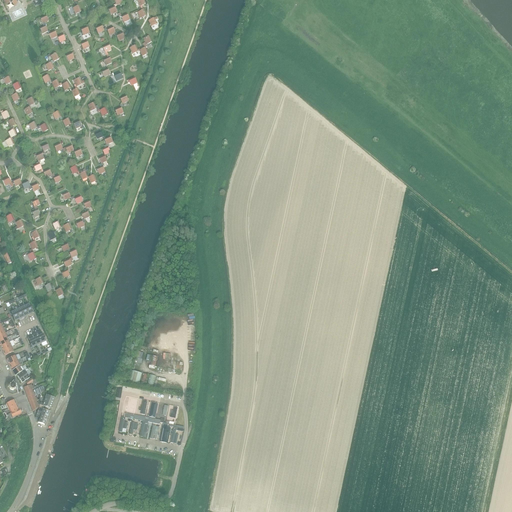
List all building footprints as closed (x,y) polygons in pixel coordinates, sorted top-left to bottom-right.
[(77,6),(72,9),(75,14),(81,12),(78,6),(77,6)] [(117,12),(114,7),(108,9),(111,15),(117,12)] [(141,11),(137,13),(140,19),(146,16),(143,10),(141,11)] [(121,17),(124,23),(130,20),(127,14),(121,17)] [(46,16),(40,18),(43,24),(45,23),(48,21),(46,16)] [(149,25),(149,26),(150,25),(151,27),(157,24),(155,20),(157,19),(156,17),(148,21),(150,24),(149,25)] [(101,25),(95,28),(98,34),(104,31),(103,29),(101,25)] [(44,26),(39,28),(42,34),(48,31),(45,26),(44,26)] [(81,30),(82,33),(81,34),(82,36),(89,33),(86,27),(81,30)] [(112,27),(107,30),(109,35),(115,33),(112,27)] [(49,33),(51,39),(57,37),(54,31),(50,33),(49,33)] [(116,35),(119,41),(125,39),(122,33),(118,35),(117,35),(116,35)] [(57,37),(60,43),(65,40),(63,34),(57,37)] [(149,36),(143,39),(146,45),(152,42),(149,36)] [(82,47),(81,48),(82,50),(89,47),(86,41),(80,44),(82,47)] [(108,45),(103,47),(105,53),(107,53),(111,51),(108,45)] [(135,46),(129,48),(131,52),(130,52),(131,53),(132,55),(138,52),(138,51),(137,50),(135,46)] [(140,50),(139,51),(142,56),(148,54),(145,48),(140,50)] [(66,56),(68,61),(74,59),(72,55),(74,54),(73,52),(66,56)] [(56,53),(51,56),(53,60),(53,62),(59,59),(56,53)] [(107,58),(103,60),(106,66),(111,63),(109,57),(107,58)] [(51,63),(46,65),(48,71),(52,70),(54,69),(52,64),(51,63)] [(107,69),(101,72),(104,78),(110,75),(107,69)] [(120,73),(114,76),(116,81),(122,79),(120,73)] [(42,78),(45,84),(49,82),(51,81),(48,75),(42,78)] [(2,78),(6,85),(12,82),(9,77),(5,78),(4,77),(2,78)] [(127,80),(128,83),(130,82),(131,86),(137,83),(134,77),(127,80)] [(79,78),(74,81),(75,84),(76,86),(76,87),(82,84),(79,78)] [(62,85),(64,91),(70,88),(67,82),(62,85),(61,83),(59,84),(57,80),(52,83),(51,83),(54,89),(62,85)] [(13,85),(15,91),(21,88),(18,82),(13,85)] [(76,89),(72,91),(74,97),(80,94),(77,89),(76,89)] [(20,99),(15,91),(13,92),(15,95),(11,96),(14,102),(20,99)] [(126,96),(120,98),(122,104),(128,101),(126,96)] [(32,98),(27,101),(29,106),(35,103),(34,102),(32,98)] [(93,103),(88,106),(90,111),(96,109),(96,108),(93,103)] [(33,113),(29,106),(27,107),(28,108),(24,110),(27,116),(33,113)] [(120,107),(115,110),(117,116),(123,113),(121,108),(120,107)] [(100,110),(99,111),(102,116),(108,114),(105,108),(100,110)] [(1,114),(4,120),(9,117),(7,111),(3,113),(1,114)] [(53,114),(55,120),(59,118),(60,120),(62,119),(59,111),(53,114)] [(67,119),(63,121),(66,127),(71,124),(68,117),(66,118),(67,119)] [(8,122),(10,128),(16,125),(13,119),(8,122)] [(73,123),(76,129),(81,126),(79,121),(73,123)] [(35,122),(29,125),(31,131),(37,128),(37,127),(35,122)] [(46,124),(40,127),(41,128),(43,133),(48,130),(46,124)] [(8,133),(11,138),(17,135),(13,128),(11,129),(12,131),(8,133)] [(97,140),(103,137),(100,131),(94,134),(97,140)] [(104,136),(103,137),(107,145),(112,142),(109,137),(105,139),(104,136)] [(5,141),(8,147),(14,144),(11,139),(5,141)] [(71,145),(62,149),(59,143),(54,146),(57,152),(62,149),(63,151),(66,150),(68,154),(74,151),(71,145)] [(41,146),(44,152),(49,150),(47,144),(41,146)] [(105,148),(102,150),(105,156),(110,153),(107,147),(109,146),(108,144),(106,145),(104,146),(105,148)] [(76,157),(82,155),(79,149),(74,152),(76,157)] [(44,152),(37,155),(36,154),(33,155),(34,156),(36,156),(38,162),(44,159),(42,154),(44,153),(44,152)] [(99,165),(101,167),(96,169),(99,175),(105,172),(102,166),(104,165),(103,163),(107,161),(104,156),(98,158),(101,164),(99,165)] [(34,166),(36,172),(40,170),(42,169),(39,163),(36,165),(34,166)] [(85,172),(84,172),(79,174),(76,166),(70,169),(73,174),(77,172),(78,175),(79,174),(82,180),(88,177),(85,172)] [(46,178),(51,175),(49,170),(43,172),(46,178)] [(51,175),(55,184),(61,181),(58,175),(55,177),(54,174),(51,175)] [(88,178),(90,183),(96,181),(94,175),(88,178)] [(8,178),(3,181),(5,186),(9,184),(11,184),(10,182),(8,178)] [(13,181),(14,182),(16,187),(21,184),(18,178),(13,181)] [(22,184),(24,190),(28,188),(30,187),(31,189),(32,189),(34,192),(40,189),(37,184),(31,186),(30,187),(27,181),(22,184)] [(62,195),(65,200),(70,198),(71,200),(74,198),(77,204),(82,201),(80,196),(75,198),(74,196),(70,198),(67,192),(62,195)] [(36,200),(31,202),(34,208),(36,207),(40,205),(37,199),(36,197),(35,197),(36,200)] [(84,226),(83,223),(85,222),(84,220),(90,217),(86,209),(92,206),(89,201),(83,203),(86,209),(84,210),(85,212),(81,214),(84,219),(75,223),(78,229),(84,226)] [(35,210),(32,212),(34,218),(40,215),(38,209),(35,210)] [(6,217),(9,223),(12,221),(14,224),(16,223),(12,214),(6,217)] [(15,227),(16,230),(18,229),(24,226),(21,220),(16,223),(17,226),(15,227)] [(53,224),(55,230),(61,227),(58,222),(53,224)] [(70,230),(71,233),(73,232),(69,224),(63,226),(66,232),(70,230)] [(32,249),(32,250),(38,247),(34,239),(40,237),(37,231),(31,234),(33,237),(34,239),(33,240),(34,242),(30,244),(32,249)] [(56,238),(54,234),(56,232),(56,231),(48,235),(51,241),(56,238)] [(66,244),(61,246),(63,252),(68,250),(69,249),(66,244)] [(70,252),(69,252),(72,258),(77,255),(75,250),(70,252)] [(28,255),(31,261),(36,259),(33,251),(30,252),(32,254),(28,255)] [(71,258),(63,262),(66,268),(71,265),(69,262),(72,260),(71,258)] [(65,271),(61,273),(64,279),(70,276),(66,268),(64,268),(65,271)] [(35,280),(37,284),(35,285),(36,287),(44,283),(41,278),(35,280)] [(51,284),(45,286),(48,292),(53,289),(52,287),(51,284)] [(54,289),(53,289),(54,292),(55,291),(58,297),(64,294),(61,288),(55,291),(54,289)] [(33,313),(29,304),(24,306),(29,315),(33,313)] [(24,306),(20,308),(24,317),(29,315),(24,306)] [(20,308),(15,310),(19,319),(24,317),(20,308)] [(15,310),(10,312),(15,322),(19,319),(15,310)] [(42,332),(37,334),(41,343),(46,341),(42,332)] [(37,334),(32,337),(36,346),(41,343),(37,334)] [(7,338),(0,341),(0,345),(0,346),(9,342),(10,342),(8,337),(7,338)] [(32,337),(27,339),(32,348),(36,346),(32,337)] [(9,342),(0,346),(3,351),(11,347),(12,347),(10,342),(9,342)] [(11,347),(3,351),(5,356),(14,352),(14,351),(12,347),(11,347)] [(15,356),(7,360),(9,365),(18,360),(15,356)] [(18,360),(9,365),(11,369),(20,365),(18,360)] [(24,364),(19,366),(12,371),(15,376),(23,371),(21,367),(25,366),(24,364)] [(27,375),(30,373),(28,369),(25,371),(17,376),(21,383),(29,378),(27,375)] [(131,370),(128,381),(139,384),(142,373),(132,371),(131,370)] [(149,375),(147,384),(154,386),(156,376),(149,375)] [(33,411),(39,409),(40,405),(37,404),(34,397),(35,396),(36,397),(37,396),(41,394),(39,389),(32,391),(32,390),(33,390),(33,389),(35,389),(34,386),(32,386),(31,385),(24,388),(32,410),(33,411)] [(38,402),(37,404),(40,405),(44,406),(50,409),(52,404),(54,398),(46,395),(43,404),(41,403),(38,402)] [(135,415),(138,399),(129,397),(126,413),(135,415)] [(15,400),(6,404),(8,409),(17,405),(15,400)] [(17,405),(8,409),(10,413),(19,409),(17,405)] [(39,409),(37,413),(36,417),(35,418),(35,419),(37,423),(38,423),(44,425),(48,417),(49,412),(43,410),(44,406),(40,405),(39,409)] [(176,419),(178,408),(174,407),(174,409),(172,409),(170,418),(176,419)] [(19,410),(10,414),(13,418),(21,414),(19,410)] [(124,422),(125,420),(121,419),(119,432),(122,433),(123,429),(126,430),(128,423),(124,422)] [(138,425),(132,423),(129,435),(133,436),(134,430),(137,431),(138,425)] [(147,434),(149,425),(143,424),(140,437),(143,438),(144,434),(147,434)] [(159,425),(153,424),(150,440),(155,441),(157,433),(159,434),(160,429),(158,428),(159,425)] [(171,429),(163,427),(160,442),(168,444),(171,429)] [(175,430),(173,430),(170,443),(177,444),(179,435),(176,434),(177,431),(175,430)]
